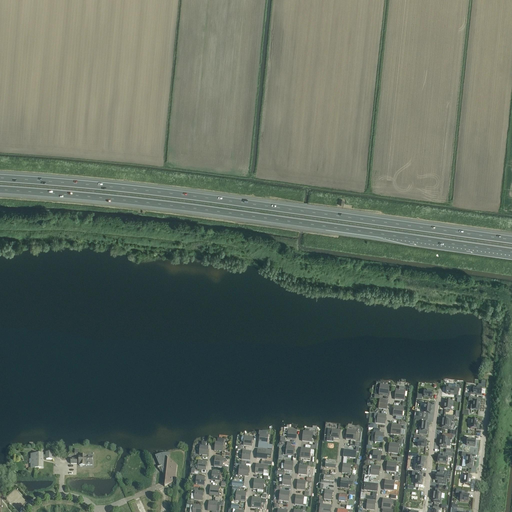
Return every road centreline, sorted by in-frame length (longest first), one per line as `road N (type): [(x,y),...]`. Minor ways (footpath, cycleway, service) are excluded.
road 1 (motorway): [(0,189),(511,252)]
road 2 (motorway): [(511,240),(0,178)]
